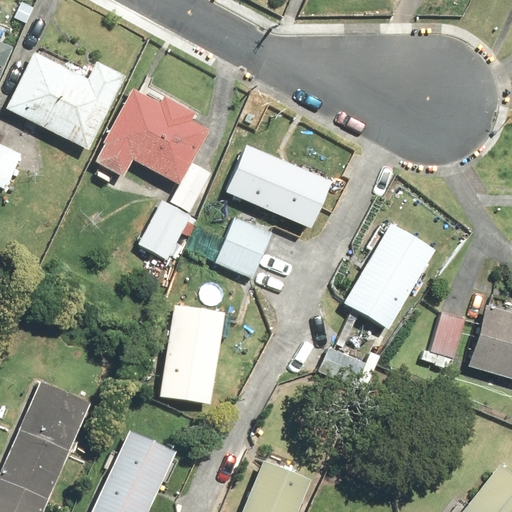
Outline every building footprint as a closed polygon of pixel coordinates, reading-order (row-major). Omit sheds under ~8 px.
[(0,88),(17,49),(0,41),(0,88)] [(35,53),(8,107),(90,149),(126,76),(96,61),(87,79),(35,53)] [(161,103),(133,88),(95,161),(126,177),(135,160),(182,184),(211,129),(193,120),(197,112),(165,95),(161,103)] [(248,143),(226,191),(313,229),(334,181),(248,143)] [(23,156),(0,144),(0,191),(6,194),(23,156)] [(274,234),(233,217),(213,264),(254,282),(274,234)] [(438,251),(392,224),(345,303),(391,330),(438,251)] [(226,311),(174,304),(160,397),(213,404),(226,311)] [(511,311),(487,304),(468,365),(511,377),(511,311)] [(365,364),(328,348),(317,374),(354,390),(365,364)] [(0,511),(43,511),(90,402),(38,380),(0,470),(0,511)] [(148,511),(176,450),(129,429),(92,511),(148,511)] [(298,511),(312,479),(265,460),(243,511),(298,511)] [(511,511),(511,472),(500,464),(462,511),(511,511)]
